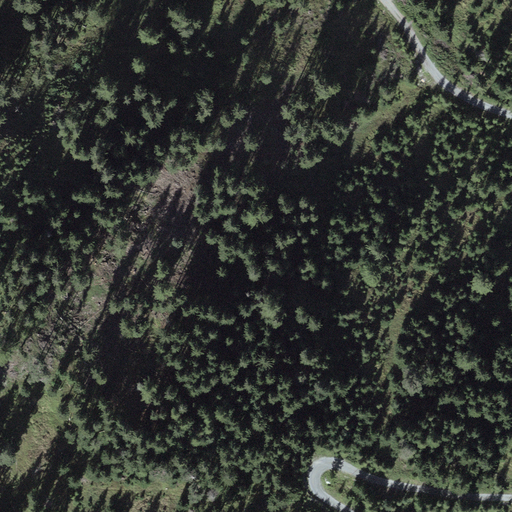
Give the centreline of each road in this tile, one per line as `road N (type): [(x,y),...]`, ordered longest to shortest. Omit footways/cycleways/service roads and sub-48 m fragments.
road 1 (track): [(511,498),(431,493),(337,465),(319,469),(316,479),(348,511)]
road 2 (track): [(383,0),(437,77),(481,108),(511,117)]
